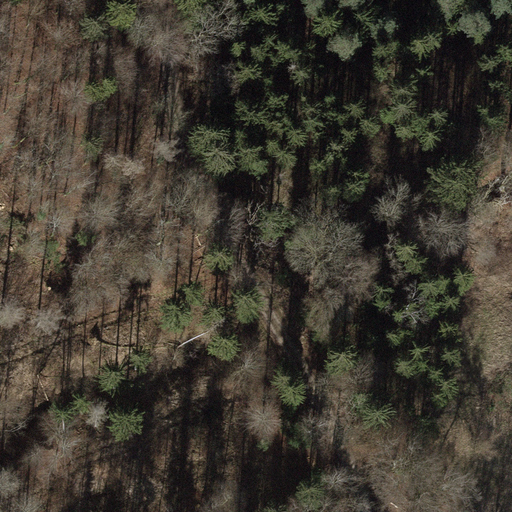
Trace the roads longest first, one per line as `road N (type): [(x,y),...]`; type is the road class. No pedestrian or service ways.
road 1 (track): [(163,0),(184,131),(203,188),(327,398),(374,511)]
road 2 (track): [(241,511),(268,360),(286,330)]
